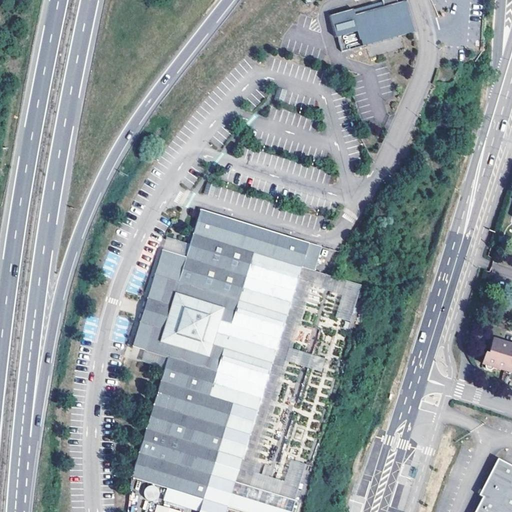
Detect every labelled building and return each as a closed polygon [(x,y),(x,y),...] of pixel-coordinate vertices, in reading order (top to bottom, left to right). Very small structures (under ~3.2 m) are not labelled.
[(354,9),(331,16),(337,37),(339,36),(344,51),(351,49),(351,46),(363,43),(364,45),(415,29),(405,0),(399,2),(397,0),(385,0),(386,1),(354,9)] [(367,48),(369,56),(403,47),(400,36),(391,38),(392,42),(376,46),(376,45),(367,48)] [(284,100),(287,90),(281,89),(278,99),(284,100)] [(208,195),(215,196),(217,187),(211,185),(208,195)] [(186,257),(162,250),(140,322),(152,326),(144,350),(168,358),(164,367),(131,476),(167,488),(227,507),(235,483),(215,476),(221,453),(245,460),(308,242),(201,210),(190,244),(186,257)] [(190,244),(166,237),(162,250),(186,257),(190,244)] [(245,460),(221,453),(215,476),(235,483),(227,507),(244,511),(294,511),(309,465),(297,462),(290,485),(254,475),(289,355),(324,366),(328,353),(292,343),(310,282),(345,293),(338,317),(350,320),(360,285),(322,273),(314,271),(321,246),(308,242),(245,460)] [(152,326),(140,322),(132,346),(144,350),(152,326)] [(485,366),(493,368),(511,373),(511,346),(494,341),(489,355),(486,354),(483,365),(485,366)] [(144,350),(141,360),(164,367),(168,358),(144,350)] [(511,511),(511,466),(499,460),(482,491),(480,496),(483,498),(475,511),(511,511)] [(225,511),(227,507),(167,488),(163,501),(199,511),(198,511),(225,511)]
